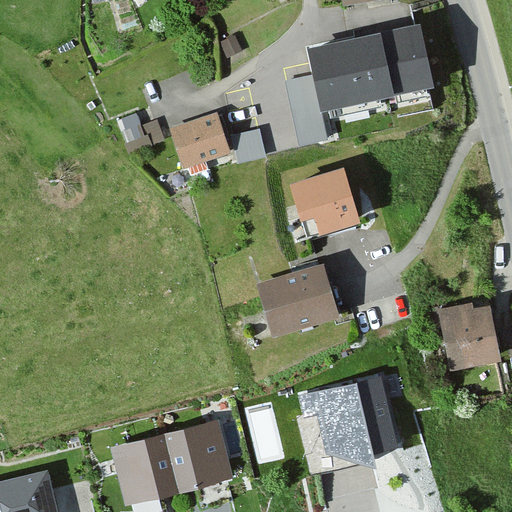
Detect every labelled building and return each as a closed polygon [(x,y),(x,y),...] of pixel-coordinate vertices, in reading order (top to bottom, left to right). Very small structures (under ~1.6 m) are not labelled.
[(419,24),(306,48),(320,113),(433,90),(419,24)] [(173,123),(186,165),(237,150),(224,108),(173,123)] [(163,135),(158,114),(139,119),(137,109),(120,113),(127,144),(163,135)] [(343,169),(290,185),(306,238),(359,222),(343,169)] [(261,278),(276,333),(348,313),(333,258),(261,278)] [(441,306),(454,371),(511,359),(511,351),(502,302),(478,307),(476,299),(441,306)] [(373,451),(355,376),(300,395),(306,419),(299,421),(306,450),(326,444),(327,448),(373,451)] [(230,470),(216,417),(114,443),(128,496),(230,470)] [(0,511),(57,511),(46,467),(0,478),(0,511)] [(162,490),(134,496),(136,509),(165,503),(162,490)]
